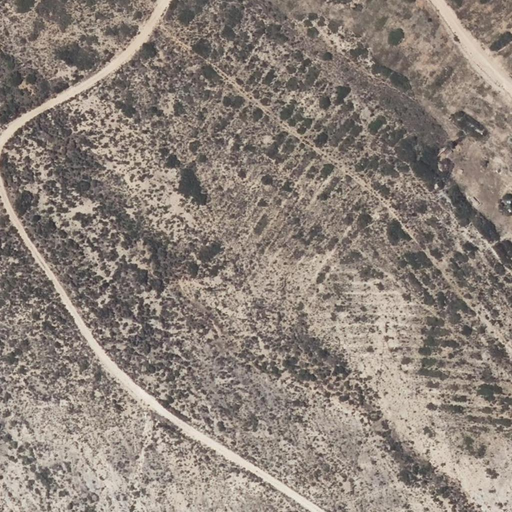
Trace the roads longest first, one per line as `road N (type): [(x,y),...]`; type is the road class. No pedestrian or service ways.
road 1 (track): [(324,511),(148,398),(101,357),(0,183)]
road 2 (track): [(0,127),(136,42),(166,0)]
road 3 (track): [(511,95),(488,81),(439,0)]
